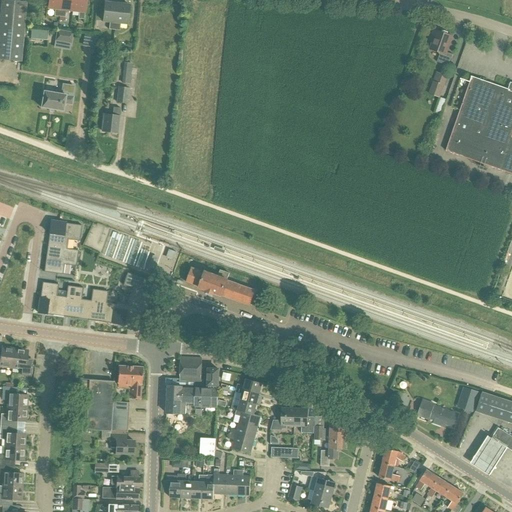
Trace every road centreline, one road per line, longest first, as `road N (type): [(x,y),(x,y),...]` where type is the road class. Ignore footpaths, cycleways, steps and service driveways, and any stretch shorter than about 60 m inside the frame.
road 1 (track): [(0,131),(511,315)]
road 2 (residential): [(376,413),(270,366),(156,348)]
road 3 (residential): [(45,511),(52,333)]
road 4 (residential): [(0,263),(15,221),(39,223),(26,330)]
road 5 (tertiary): [(151,511),(156,348)]
road 6 (residential): [(511,498),(376,413)]
road 7 (residential): [(511,32),(427,7),(359,0)]
